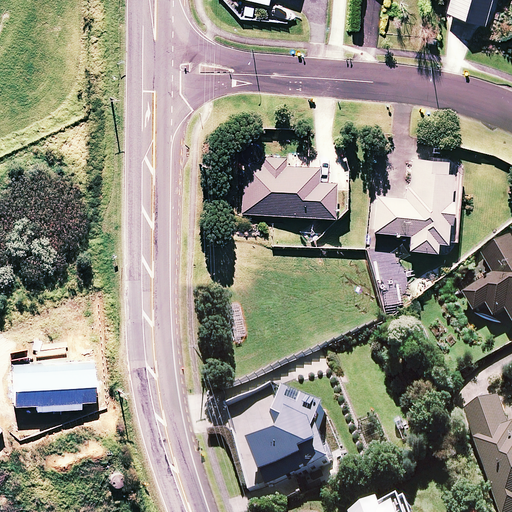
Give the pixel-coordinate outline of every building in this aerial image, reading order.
[(451,0),(447,15),(486,26),(493,0),(451,0)] [(285,169),(286,160),(262,158),(261,167),(244,166),(241,216),(332,222),(334,187),(316,186),(317,171),(285,169)] [(459,171),(444,159),(429,158),(428,162),(409,161),(406,202),(376,200),(373,237),(408,239),(407,257),(434,259),(435,249),(445,250),(445,245),(454,246),(459,171)] [(351,244),(361,244),(362,234),(364,234),(364,226),(362,226),(362,219),(352,219),(351,244)] [(511,244),(484,260),(495,281),(464,297),(475,317),(488,310),(495,323),(508,317),(511,324),(511,244)] [(285,397),(279,398),(282,409),(276,423),(284,449),(256,457),(267,494),(332,474),(325,449),(319,446),(330,422),(285,397)] [(511,511),(511,434),(501,402),(464,415),(498,511),(511,511)]
